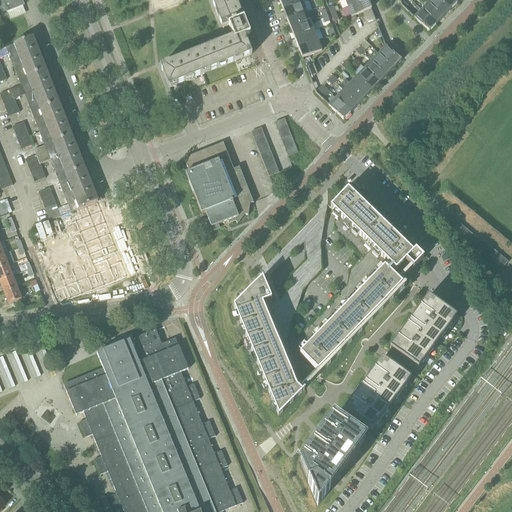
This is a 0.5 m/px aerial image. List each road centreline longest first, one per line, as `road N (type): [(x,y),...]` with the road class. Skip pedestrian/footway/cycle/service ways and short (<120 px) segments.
road 1 (residential): [(0,323),(144,302),(178,288),(183,261),(142,158)]
road 2 (residential): [(336,148),(481,0)]
road 3 (residential): [(39,0),(107,172)]
road 4 (residential): [(142,158),(78,0)]
road 5 (residential): [(142,158),(292,100)]
road 6 (residential): [(233,254),(336,148)]
